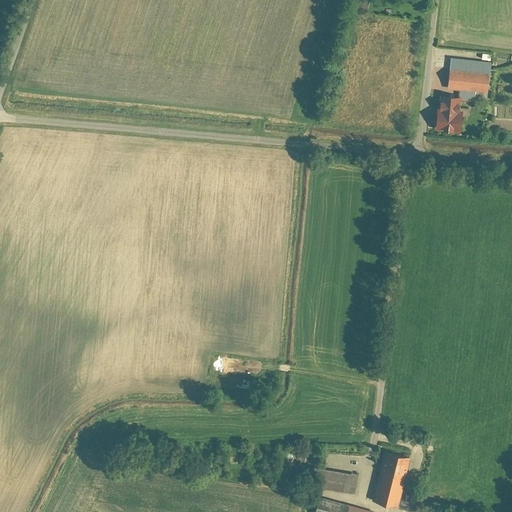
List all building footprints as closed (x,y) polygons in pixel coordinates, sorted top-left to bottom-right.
[(484,61),(446,58),(445,71),(483,74),(484,61)] [(443,77),(441,99),(483,102),(485,80),(443,77)] [(428,108),(427,132),(448,133),(450,109),(428,108)] [(238,388),(250,388),(250,379),(239,379),(238,388)] [(382,455),(369,500),(395,507),(408,462),(382,455)] [(320,469),(316,487),(349,495),(353,476),(320,469)] [(313,498),(309,511),(343,511),(345,507),(313,498)]
